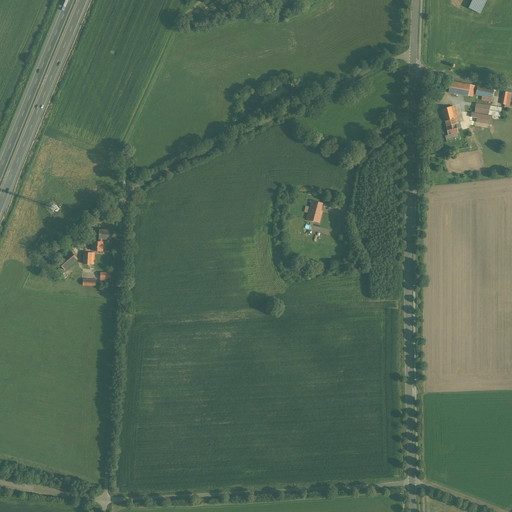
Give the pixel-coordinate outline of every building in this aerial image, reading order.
[(472,0),(469,8),(480,13),(485,0),(472,0)] [(474,86),(451,82),(449,93),(472,97),(474,86)] [(477,87),(476,95),(491,98),(493,90),(477,87)] [(511,93),(503,91),(501,103),(505,104),(504,107),(508,108),(511,93)] [(501,107),(476,103),(474,113),(500,117),(501,107)] [(453,106),(440,110),(445,124),(448,134),(444,135),(446,142),(459,138),(454,123),(458,122),(453,106)] [(323,203),(311,200),(306,220),(319,223),(322,211),(321,211),(323,203)] [(113,227),(102,227),(102,236),(113,236),(113,227)] [(93,251),(85,250),(84,262),(92,262),(92,266),(103,266),(105,240),(94,240),(93,251)] [(71,249),(60,258),(66,267),(78,257),(71,249)] [(101,272),(101,281),(110,281),(110,273),(101,272)]
